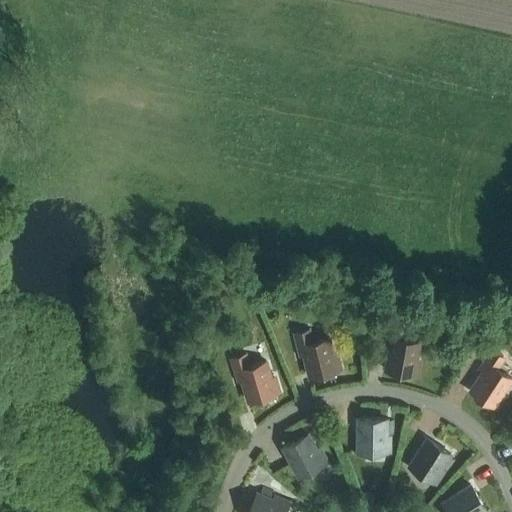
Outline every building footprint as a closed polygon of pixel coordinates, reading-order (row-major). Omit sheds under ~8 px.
[(385,369),(416,374),(419,360),(416,360),(419,342),(401,338),(403,326),(390,324),(386,346),(389,347),(385,369)] [(495,331),(486,326),(477,340),(486,346),(495,331)] [(309,375),(340,368),(336,354),(333,355),(329,337),(311,341),(308,329),(295,333),(300,354),(304,354),(309,375)] [(502,393),(511,377),(496,367),(503,357),(492,350),(479,369),(482,370),(470,389),(496,407),(504,395),(502,393)] [(247,400),(278,391),(274,377),(271,378),(266,360),(248,365),(245,354),(232,358),(238,379),(241,378),(247,400)] [(389,451),(389,437),(386,437),(386,418),(358,418),(357,450),(389,451)] [(298,475),(326,460),(319,447),(317,449),(308,433),(283,446),(298,475)] [(440,468),(450,453),(426,437),(408,465),(435,482),(443,470),(440,468)] [(479,511),(485,508),(470,484),(443,501),(449,511),(479,511)] [(283,511),(288,501),(275,496),(274,499),(256,492),(248,511),(283,511)]
